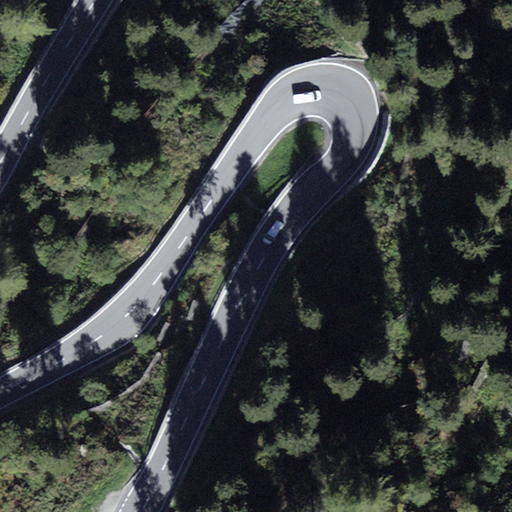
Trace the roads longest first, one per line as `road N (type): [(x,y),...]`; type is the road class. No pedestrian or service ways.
road 1 (primary): [(0,393),(93,341),(137,301),(287,99),(321,87),(350,100),(357,120),(348,149),(266,251),(142,511)]
road 2 (primary): [(97,0),(0,161)]
